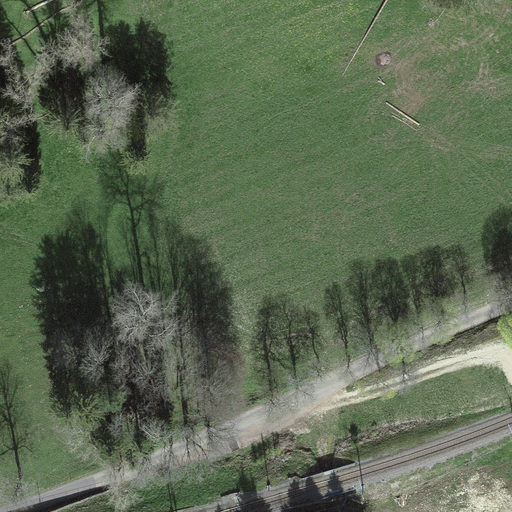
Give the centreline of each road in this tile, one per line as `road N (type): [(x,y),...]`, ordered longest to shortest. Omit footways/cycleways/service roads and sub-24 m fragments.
road 1 (unclassified): [(14,511),(166,456),(511,302)]
road 2 (track): [(298,398),(378,390),(511,349)]
